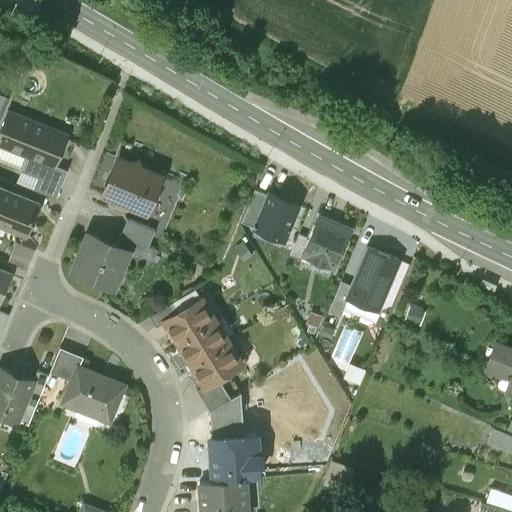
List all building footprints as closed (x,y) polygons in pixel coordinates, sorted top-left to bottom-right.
[(21,171),(38,177),(44,161),(54,165),(54,164),(66,134),(10,111),(0,134),(0,143),(28,155),(21,171)] [(119,201),(123,210),(131,206),(146,212),(151,199),(159,196),(156,187),(161,174),(142,167),(139,158),(130,162),(118,157),(103,194),(119,201)] [(44,161),(38,177),(33,189),(56,198),(68,170),(54,164),(54,165),(44,161)] [(0,188),(0,224),(25,235),(38,204),(0,188)] [(255,228),(269,195),(255,189),(241,222),(255,228)] [(255,228),(284,240),(299,204),(270,192),(269,195),(255,228)] [(304,254),(333,267),(349,229),(319,217),(310,238),(304,254)] [(127,218),(121,233),(148,244),(155,229),(127,218)] [(75,273),(114,289),(130,251),(131,249),(117,243),(93,233),(86,236),(83,243),(85,249),(82,257),(76,260),(73,266),(75,273)] [(121,233),(117,243),(131,249),(130,251),(153,260),(158,248),(148,244),(121,233)] [(304,254),(310,238),(299,234),(290,256),(301,260),(304,254)] [(12,257),(28,260),(31,245),(15,241),(12,257)] [(399,259),(368,247),(352,286),(347,299),(348,300),(378,312),(399,259)] [(0,298),(10,274),(0,269),(0,298)] [(341,318),(344,310),(348,300),(347,299),(352,286),(341,282),(329,313),(341,318)] [(156,327),(164,322),(164,321),(201,299),(195,288),(150,316),(156,327)] [(164,322),(177,344),(215,321),(201,298),(201,299),(164,321),(164,322)] [(374,322),(378,312),(348,300),(344,310),(374,322)] [(177,344),(191,366),(229,343),(215,321),(177,344)] [(229,343),(191,366),(204,388),(205,388),(218,380),(242,365),(229,343)] [(511,351),(497,345),(487,371),(511,380),(511,381),(506,396),(511,399),(511,351)] [(50,373),(72,382),(78,367),(79,368),(83,358),(60,348),(50,373)] [(359,385),(365,370),(348,364),(343,379),(359,385)] [(0,368),(0,414),(17,422),(28,394),(34,381),(33,381),(1,367),(0,368)] [(72,382),(63,404),(109,422),(123,386),(79,368),(78,367),(72,382)] [(37,371),(33,381),(34,381),(28,394),(40,398),(49,376),(37,371)] [(204,402),(224,390),(218,380),(205,388),(204,388),(197,392),(204,402)] [(204,402),(210,413),(231,400),(224,390),(204,402)] [(212,440),(244,438),(241,394),(231,400),(210,413),(212,440)] [(500,450),(511,454),(511,439),(504,436),(500,450)] [(211,440),(214,483),(246,481),(259,480),(256,437),(244,438),(212,440),(211,440)] [(200,484),(201,511),(247,511),(246,481),(214,483),(200,484)] [(486,507),(504,511),(511,511),(511,498),(490,492),(486,507)]
